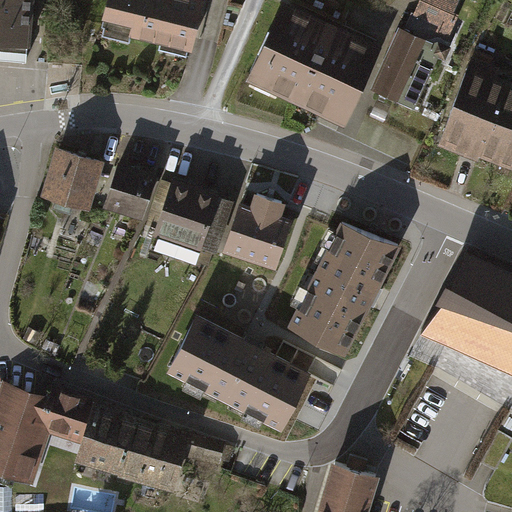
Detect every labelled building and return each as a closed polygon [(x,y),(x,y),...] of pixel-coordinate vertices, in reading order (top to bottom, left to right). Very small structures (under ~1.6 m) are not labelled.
[(0,0),(0,55),(33,58),(36,0),(0,0)] [(108,0),(103,25),(106,26),(105,34),(131,41),(132,35),(161,42),(160,47),(188,54),(190,48),(195,49),(207,0),(108,0)] [(422,0),(416,15),(451,30),(463,0),(422,0)] [(247,78),(346,125),(382,48),(283,1),(247,78)] [(439,44),(401,26),(371,90),(415,111),(440,57),(446,60),(452,47),(440,41),(439,44)] [(511,85),(465,69),(438,145),(467,157),(480,162),(482,158),(511,169),(511,85)] [(100,161),(60,148),(46,191),(57,195),(54,206),(70,211),(73,200),(87,204),(100,161)] [(155,176),(118,164),(106,201),(143,213),(155,176)] [(230,199),(173,181),(150,246),(195,261),(200,244),(213,248),(230,199)] [(253,207),(241,203),(226,246),(275,262),(289,219),(277,215),(282,201),(258,193),(253,207)] [(399,247),(344,220),(338,232),(328,227),(320,245),(327,248),(308,286),(301,283),(292,302),(298,306),(290,323),(349,351),(378,290),(399,247)] [(443,300),(421,330),(496,362),(511,370),(511,270),(469,249),(452,283),(445,279),(436,297),(443,300)] [(197,315),(168,371),(284,429),(313,374),(310,371),(277,355),(246,340),(197,315)] [(284,341),(277,355),(310,371),(317,358),(284,341)] [(0,474),(34,485),(50,433),(43,418),(50,396),(48,395),(44,394),(4,381),(0,393),(0,474)] [(43,418),(50,433),(82,444),(94,406),(89,404),(80,401),(82,396),(63,390),(61,396),(49,392),(48,395),(50,396),(43,418)] [(94,406),(82,444),(76,462),(118,476),(137,418),(127,414),(125,418),(120,416),(116,415),(118,409),(96,402),(94,406)] [(137,418),(118,476),(118,477),(173,492),(190,435),(186,433),(137,418)] [(236,444),(195,432),(188,455),(229,467),(236,444)] [(368,511),(380,474),(334,460),(318,511),(368,511)]
